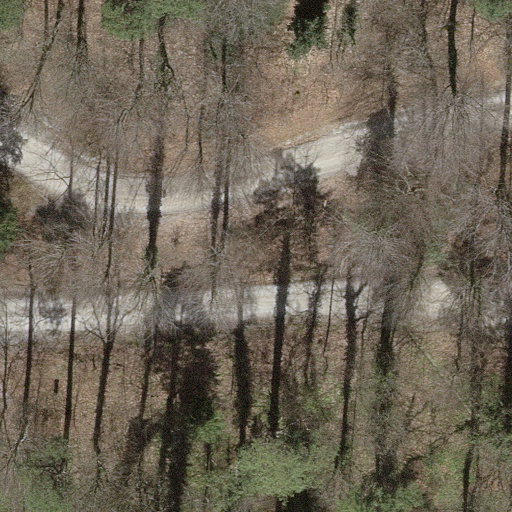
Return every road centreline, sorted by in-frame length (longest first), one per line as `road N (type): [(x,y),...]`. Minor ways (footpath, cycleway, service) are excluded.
road 1 (track): [(0,140),(36,148),(116,194),(221,192),(511,110)]
road 2 (track): [(511,312),(443,298),(340,297),(64,315),(0,311)]
